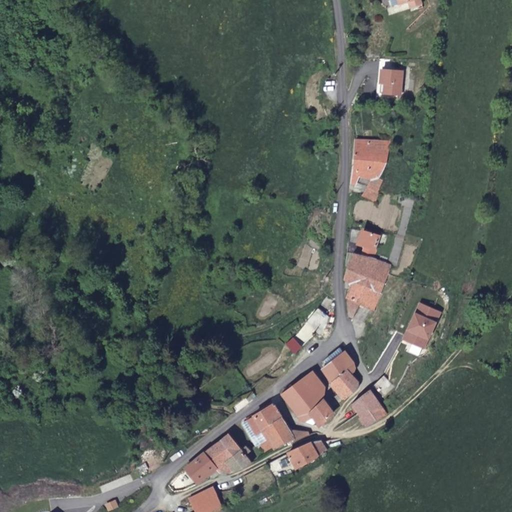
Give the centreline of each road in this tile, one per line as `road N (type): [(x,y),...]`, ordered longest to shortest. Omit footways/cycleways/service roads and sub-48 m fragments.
road 1 (unclassified): [(143,511),(180,461),(339,340),(346,140),(336,0)]
road 2 (track): [(511,293),(378,426),(316,437),(241,474),(154,500)]
